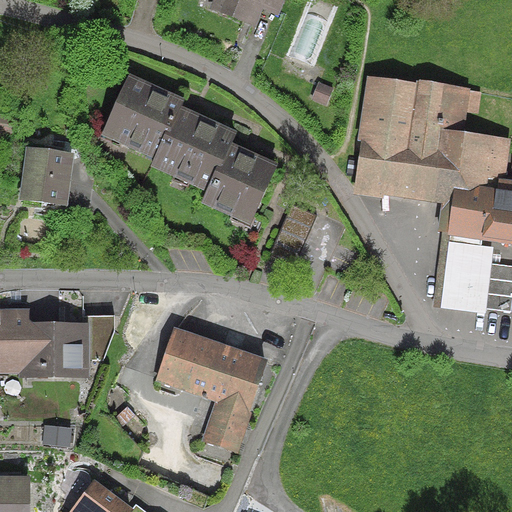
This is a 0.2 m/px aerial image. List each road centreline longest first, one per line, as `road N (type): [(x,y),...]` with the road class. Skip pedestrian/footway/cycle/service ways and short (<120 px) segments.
road 1 (residential): [(428,343),(322,163),(265,108),(211,73),(91,27),(0,6)]
road 2 (residential): [(428,343),(205,288),(0,281)]
